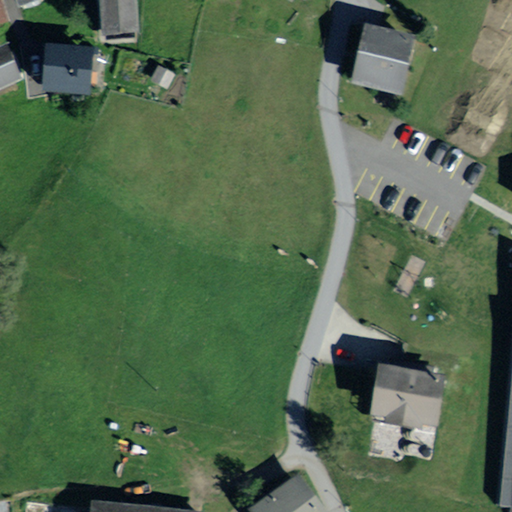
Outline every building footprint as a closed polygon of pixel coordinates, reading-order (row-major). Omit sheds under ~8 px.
[(138,0),(107,0),(110,33),(142,30),(138,0)] [(511,82),(511,16),(505,28),(509,31),(511,32),(511,36),(492,70),(511,82)] [(414,39),(372,29),(361,79),(403,89),(414,39)] [(13,46),(0,51),(0,86),(26,75),(13,46)] [(97,50),(56,49),(55,89),(96,90),(97,50)] [(174,76),(157,66),(150,80),(166,90),(174,76)] [(441,385),(389,376),(382,417),(434,425),(441,385)] [(327,511),(304,481),(261,511),(327,511)]
